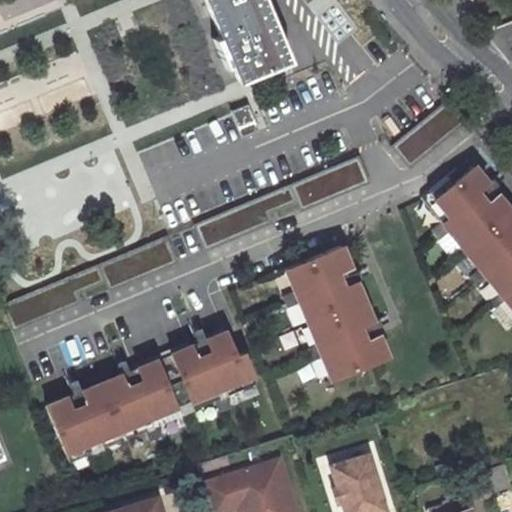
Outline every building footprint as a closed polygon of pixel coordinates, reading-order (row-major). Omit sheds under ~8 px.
[(207,0),(240,81),(293,59),(282,34),(276,37),(260,0),(207,0)] [(303,45),(311,64),(323,59),(315,40),(303,45)] [(463,121),(445,100),(389,147),(407,169),(463,121)] [(254,121),(247,104),(230,111),(237,127),(254,121)] [(366,184),(355,157),(191,227),(202,253),(270,224),(266,215),(294,203),(298,212),(366,184)] [(483,184),(464,160),(417,199),(438,224),(428,232),(436,241),(445,233),(477,270),(467,278),(475,287),(484,279),(498,295),(488,303),(492,309),(502,301),(511,312),(511,239),(511,238),(511,217),(493,195),(483,205),(473,193),(483,184)] [(493,195),(483,184),(473,193),(483,205),(493,195)] [(175,265),(164,239),(0,308),(0,309),(11,335),(79,306),(75,296),(103,285),(107,294),(175,265)] [(347,268),(338,246),(282,271),(292,293),(280,298),(285,309),(297,304),(315,348),(304,352),(308,363),(320,359),(329,381),(385,358),(376,337),(363,342),(357,328),(370,322),(353,282),(340,288),(334,273),(347,268)] [(353,282),(347,268),(334,273),(340,288),(353,282)] [(376,337),(370,322),(357,328),(363,342),(376,337)] [(232,358),(223,333),(202,343),(208,356),(195,361),(189,348),(134,371),(139,384),(124,391),(118,377),(79,394),(84,407),(70,413),(64,400),(44,409),(66,465),(88,455),(93,467),(104,462),(99,451),(143,432),(148,444),(159,439),(155,428),(212,403),(217,414),(228,410),(223,398),(253,386),(240,355),(232,358)] [(208,356),(202,343),(189,348),(195,361),(208,356)] [(139,384),(134,371),(118,377),(124,391),(139,384)] [(412,409),(430,403),(426,390),(407,396),(412,409)] [(84,407),(79,394),(64,400),(70,413),(84,407)] [(332,465),(347,511),(394,511),(374,451),(332,465)] [(292,511),(275,459),(201,483),(210,511),(219,511),(235,507),(240,506),(242,511),(292,511)] [(507,483),(501,464),(487,468),(493,488),(507,483)] [(159,511),(155,498),(108,511),(159,511)] [(455,511),(469,508),(466,498),(426,511),(455,511)]
